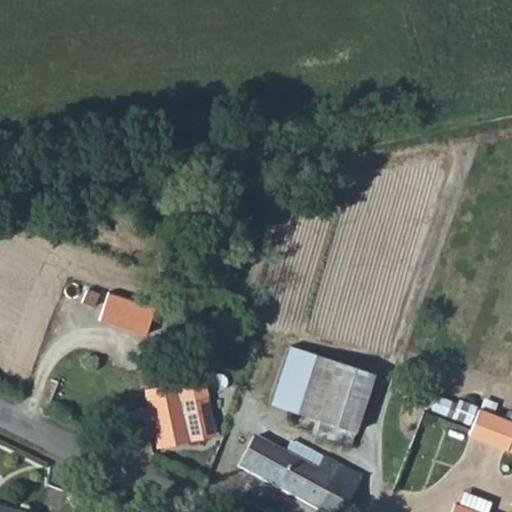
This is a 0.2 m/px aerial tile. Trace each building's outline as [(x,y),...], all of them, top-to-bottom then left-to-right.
[(107,291),(98,317),(145,333),(154,307),(107,291)] [(97,296),(85,292),(81,302),(92,307),(97,296)] [(330,424),(353,432),(372,373),(290,346),(271,405),(330,424)] [(155,447),(214,434),(202,378),(143,391),(155,447)] [(429,411),(449,418),(455,403),(435,395),(429,411)] [(470,426),(477,409),(456,401),(455,403),(449,418),(470,426)] [(484,401),(480,410),(494,415),(497,406),(484,401)] [(467,433),(507,448),(511,434),(511,421),(503,418),(494,415),(480,410),(477,409),(470,426),(467,433)] [(511,421),(511,411),(506,410),(503,418),(511,421)] [(349,445),(353,432),(330,424),(325,438),(349,445)] [(237,467),(324,511),(342,511),(361,477),(292,441),(286,454),(253,437),(237,467)] [(485,511),(490,501),(462,491),(457,504),(455,504),(451,511),(485,511)]
